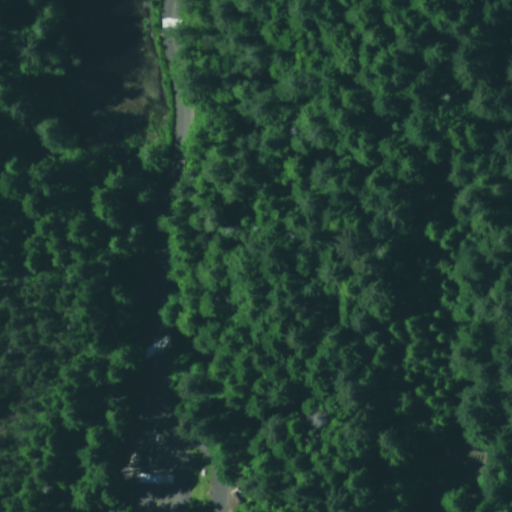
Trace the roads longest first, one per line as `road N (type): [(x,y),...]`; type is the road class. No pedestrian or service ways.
road 1 (residential): [(166,511),(168,412),(126,223),(162,0)]
road 2 (residential): [(234,511),(241,437),(197,393),(157,368)]
